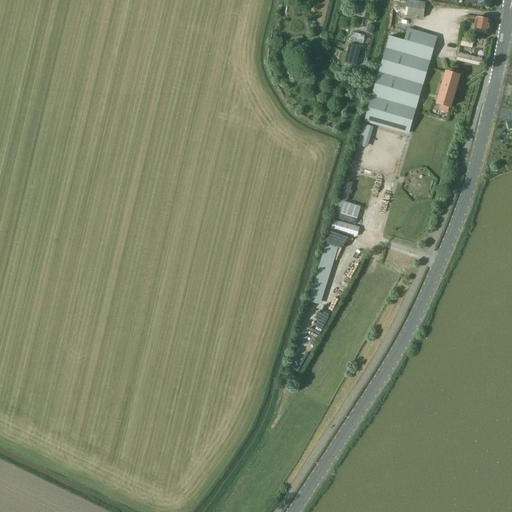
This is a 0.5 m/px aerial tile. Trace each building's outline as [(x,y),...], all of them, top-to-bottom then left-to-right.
[(413,0),(406,0),(405,15),(423,17),(425,2),(413,0)] [(487,34),(490,19),(476,17),(473,32),(475,33),(475,37),(483,38),(483,34),(487,34)] [(369,24),(367,32),(373,33),(375,26),(369,24)] [(407,133),(436,37),(407,29),(404,40),(389,36),(364,120),(407,133)] [(471,47),(473,39),(462,37),(461,45),(471,47)] [(357,65),(362,45),(351,42),(346,62),(357,65)] [(458,52),(458,60),(481,62),(481,54),(458,52)] [(450,107),(459,76),(445,72),(436,103),(450,107)] [(364,122),(358,143),(370,146),(376,126),(364,122)] [(350,199),(354,180),(347,179),(343,198),(350,199)] [(357,222),(362,205),(342,198),(336,216),(357,222)] [(331,230),(333,231),(354,236),(357,227),(333,221),(331,230)] [(323,250),(311,300),(324,303),(337,246),(327,244),(326,251),(323,250)]
